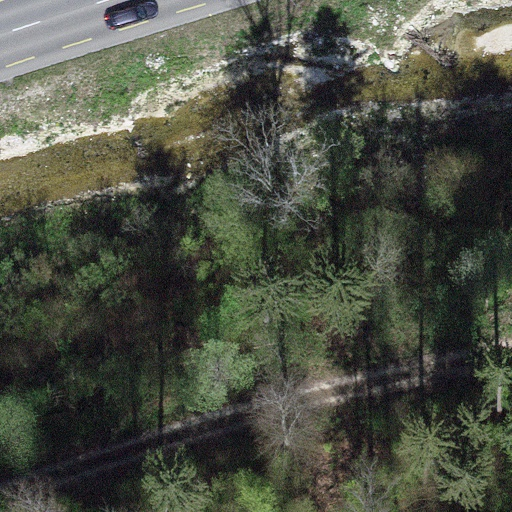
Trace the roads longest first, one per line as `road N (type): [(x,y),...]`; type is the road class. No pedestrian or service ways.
road 1 (track): [(0,500),(152,441),(511,353)]
road 2 (primary): [(147,0),(0,45)]
